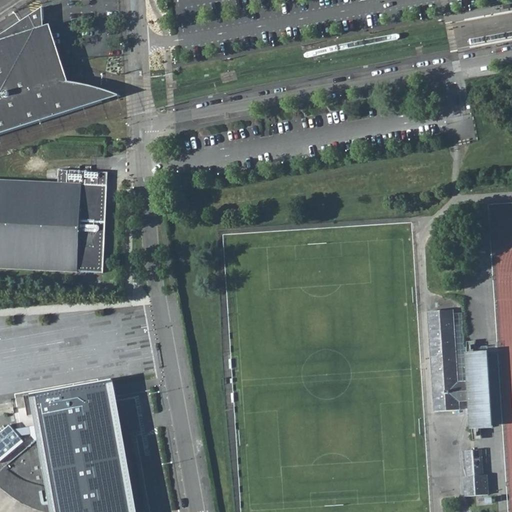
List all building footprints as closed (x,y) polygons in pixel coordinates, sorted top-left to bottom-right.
[(0,133),(79,108),(123,94),(119,92),(115,91),(113,90),(109,89),(104,87),(101,86),(97,85),(94,84),(90,84),(87,83),(85,83),(81,82),(77,82),(73,81),(70,81),(70,80),(68,73),(52,23),(45,25),(44,6),(0,35),(0,133)] [(0,269),(103,275),(107,174),(45,171),(44,184),(0,181),(0,269)] [(452,311),(427,312),(433,413),(458,411),(457,403),(456,384),(452,316),(452,311)] [(471,430),(491,429),(487,354),(467,355),(468,383),(459,384),(460,403),(469,402),(471,430)] [(34,445),(0,469),(0,498),(22,511),(23,506),(26,508),(32,510),(38,511),(39,511),(136,511),(116,387),(72,394),(16,404),(19,426),(30,424),(32,433),(14,437),(10,431),(0,439),(0,464),(23,446),(20,442),(33,439),(34,445)] [(468,477),(485,476),(483,450),(466,451),(468,477)] [(465,478),(466,498),(490,496),(489,475),(485,476),(468,477),(465,478)]
